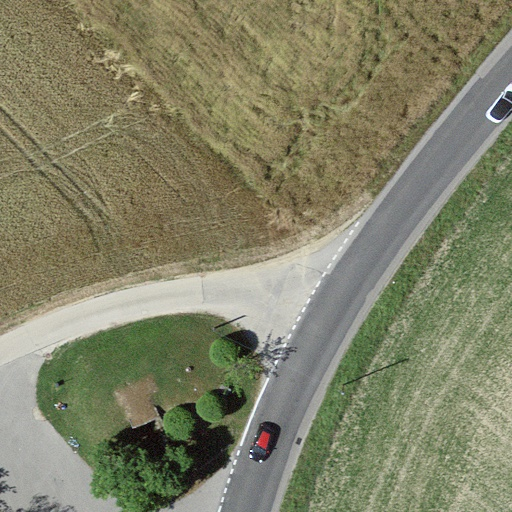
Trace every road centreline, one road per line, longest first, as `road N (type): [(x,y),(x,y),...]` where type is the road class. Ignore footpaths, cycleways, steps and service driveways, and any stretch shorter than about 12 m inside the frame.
road 1 (tertiary): [(511,74),(365,261),(326,325),(251,511)]
road 2 (track): [(0,354),(75,319),(176,295),(272,304),(326,325)]
